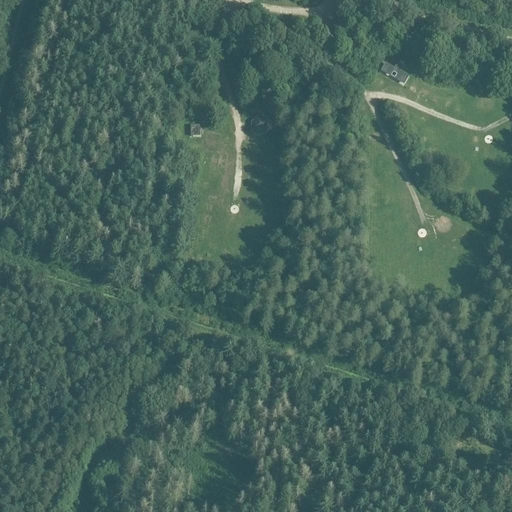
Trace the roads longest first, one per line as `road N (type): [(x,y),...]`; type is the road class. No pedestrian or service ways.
road 1 (track): [(511,432),(0,265)]
road 2 (track): [(233,0),(258,10),(391,14),(511,46)]
road 3 (track): [(415,193),(370,100),(338,70),(322,26),(305,13)]
road 4 (track): [(240,142),(220,70),(230,0)]
